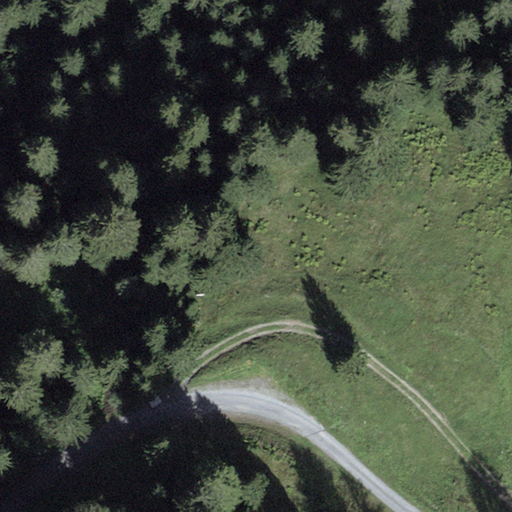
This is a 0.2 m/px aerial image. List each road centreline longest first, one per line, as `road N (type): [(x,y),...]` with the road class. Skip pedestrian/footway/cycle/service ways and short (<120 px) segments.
road 1 (track): [(409,511),(274,411),(211,402),(169,410),(95,442),(0,507)]
road 2 (track): [(511,500),(370,363),(310,328),(262,328),(220,347),(169,395),(169,410)]
